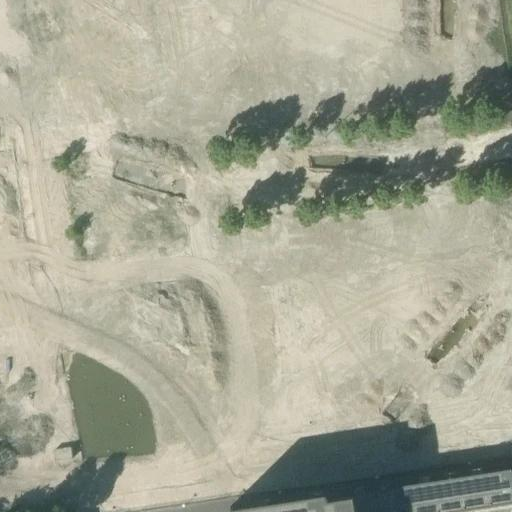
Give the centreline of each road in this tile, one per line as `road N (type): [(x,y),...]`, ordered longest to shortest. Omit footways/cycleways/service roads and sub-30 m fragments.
road 1 (residential): [(511,314),(468,18),(0,86)]
road 2 (residential): [(511,420),(56,488)]
road 3 (residential): [(0,111),(56,488)]
